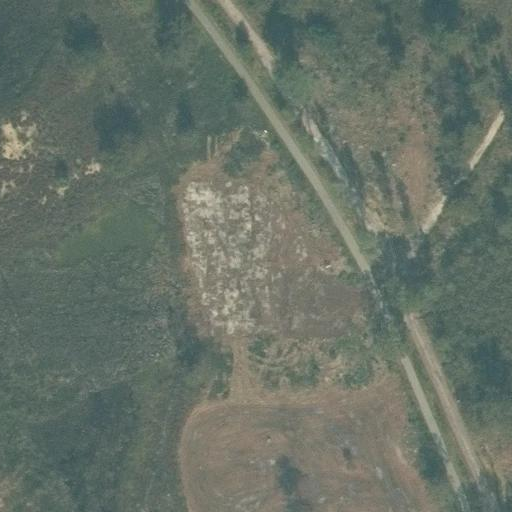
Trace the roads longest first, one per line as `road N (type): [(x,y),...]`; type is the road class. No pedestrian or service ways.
road 1 (track): [(395,276),(342,174),(220,0)]
road 2 (track): [(489,511),(395,276)]
